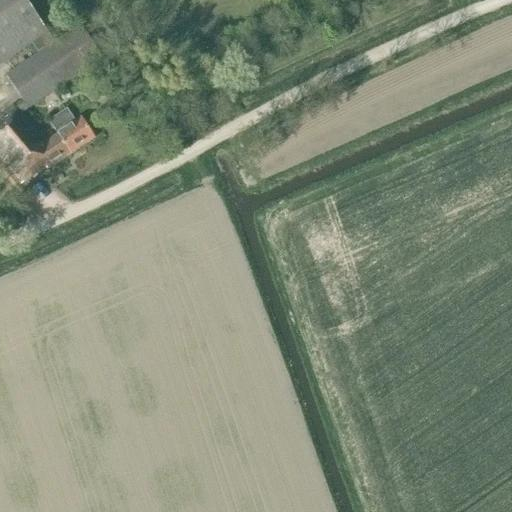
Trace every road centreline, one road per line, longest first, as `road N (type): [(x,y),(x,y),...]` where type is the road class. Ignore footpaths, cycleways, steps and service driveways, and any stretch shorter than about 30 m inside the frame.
road 1 (track): [(367,511),(267,225),(511,119)]
road 2 (unclassified): [(0,244),(499,0)]
